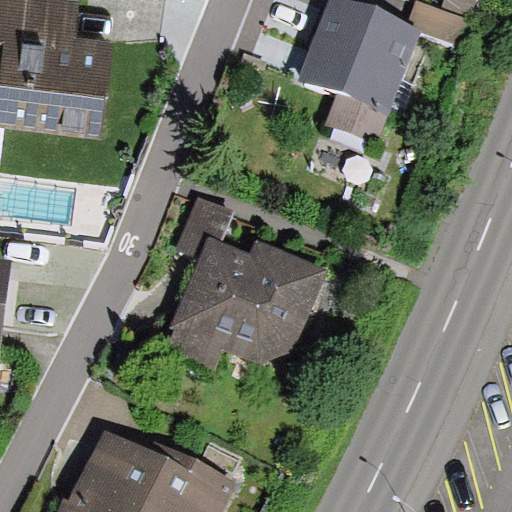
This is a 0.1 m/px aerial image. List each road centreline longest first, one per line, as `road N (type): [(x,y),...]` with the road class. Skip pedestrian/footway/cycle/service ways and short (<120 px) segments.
road 1 (residential): [(0,510),(109,298),(228,0)]
road 2 (primary): [(346,511),(511,170)]
